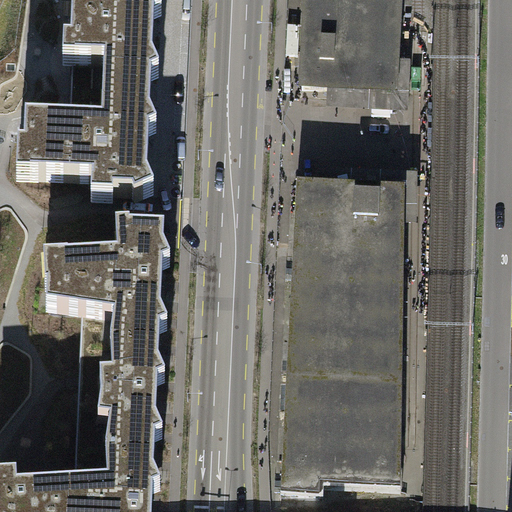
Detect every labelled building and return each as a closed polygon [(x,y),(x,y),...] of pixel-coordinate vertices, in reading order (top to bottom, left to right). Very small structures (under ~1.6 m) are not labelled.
[(71,99),(150,103),(151,85),(159,81),(152,67),(153,24),(161,20),(155,5),(154,0),(75,0),(75,12),(72,12),(71,50),(76,50),(76,70),(72,70),(71,99)] [(307,0),(303,90),(396,96),(399,0),(307,0)] [(150,103),(71,99),(70,129),(25,128),(24,154),(32,154),(31,186),(91,188),(91,194),(113,194),(113,202),(132,202),(134,207),(153,199),(146,183),(149,140),(156,137),(149,121),(150,103)] [(400,511),(405,191),(297,185),(279,511),(400,511)] [(82,321),(81,352),(159,355),(160,338),(167,335),(160,319),(162,275),(170,271),(163,256),(164,239),(130,237),(129,254),(126,263),(60,266),(61,294),(47,295),(46,316),(82,321)] [(81,352),(76,458),(154,461),(155,446),(162,442),(156,427),(158,390),(165,387),(158,371),(159,355),(81,352)] [(0,443),(24,444),(24,426),(0,425),(0,443)] [(153,478),(154,461),(76,458),(75,491),(73,511),(152,511),(153,498),(160,495),(153,478)] [(73,511),(75,491),(0,495),(0,511),(73,511)]
